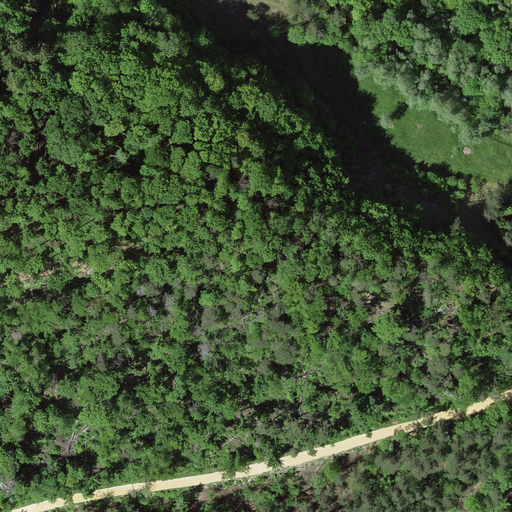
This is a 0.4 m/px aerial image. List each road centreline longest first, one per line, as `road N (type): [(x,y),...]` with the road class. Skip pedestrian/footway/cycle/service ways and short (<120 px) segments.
road 1 (track): [(21,511),(270,465),(511,392)]
road 2 (track): [(511,180),(419,162),(385,145),(239,14)]
road 3 (track): [(0,288),(141,245)]
road 4 (track): [(0,241),(141,245)]
